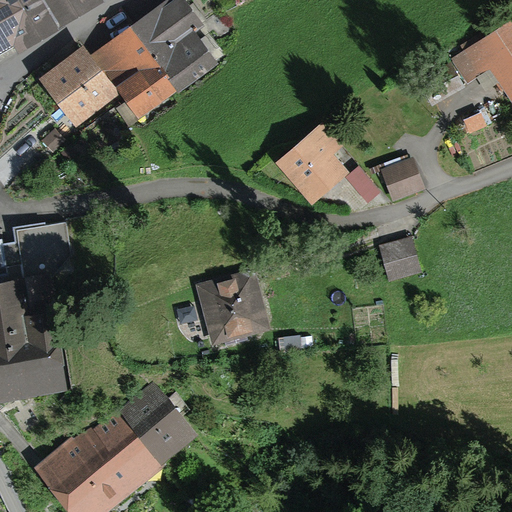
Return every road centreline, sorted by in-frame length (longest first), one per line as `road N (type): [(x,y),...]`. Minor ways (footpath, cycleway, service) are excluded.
road 1 (residential): [(511,168),(342,224),(194,184),(0,208)]
road 2 (residential): [(0,72),(106,0)]
